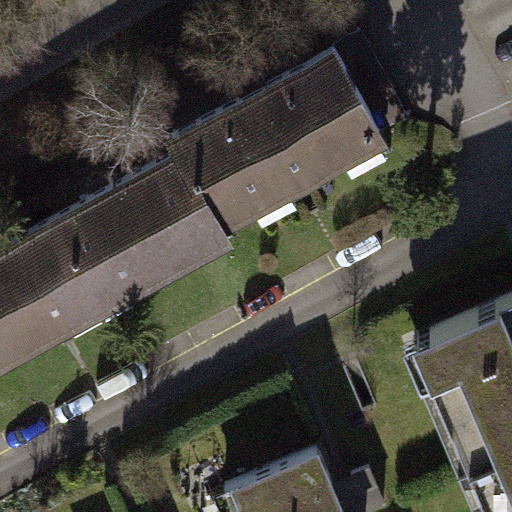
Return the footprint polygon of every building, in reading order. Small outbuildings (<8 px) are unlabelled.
[(378,22),(231,106),(284,202),(432,118),(378,22)] [(231,106),(83,190),(137,285),(284,202),(231,106)] [(83,190),(0,236),(0,362),(137,285),(83,190)] [(511,511),(511,284),(406,328),(481,511),(511,511)] [(318,434),(214,479),(228,511),(294,511),(343,491),(318,434)] [(351,511),(343,491),(294,511),(351,511)]
